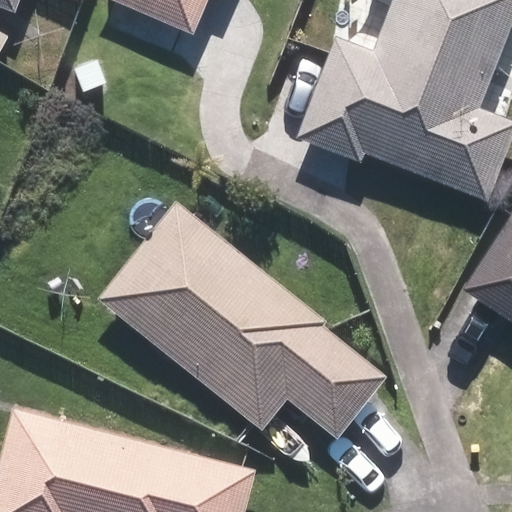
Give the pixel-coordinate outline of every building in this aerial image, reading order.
[(0,0),(0,12),(6,14),(11,0),(0,0)] [(101,0),(186,34),(199,0),(101,0)] [(356,154),(479,202),(508,122),(469,108),(511,0),(383,0),(365,52),(327,36),(288,138),(352,162),(356,154)] [(65,67),(79,99),(103,89),(90,57),(65,67)] [(511,199),(453,290),(511,327),(511,199)] [(278,399),(328,440),(377,379),(314,329),(317,323),(166,202),(87,301),(252,431),(278,399)] [(236,511),(247,471),(2,409),(0,416),(0,511),(236,511)]
